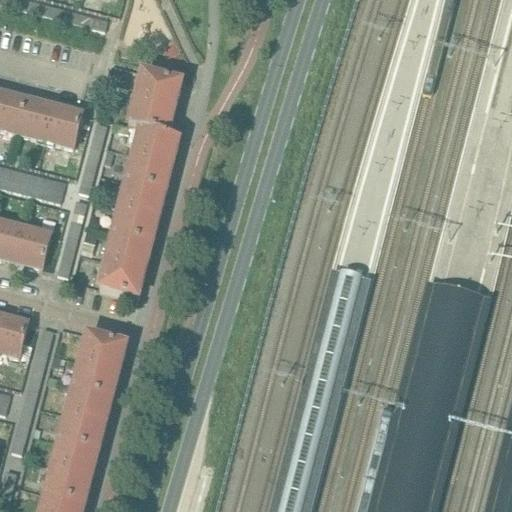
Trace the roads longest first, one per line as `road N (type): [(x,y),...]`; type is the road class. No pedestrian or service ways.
road 1 (secondary): [(172,511),(326,0)]
road 2 (secondary): [(298,0),(146,511)]
road 3 (residential): [(151,338),(0,299)]
